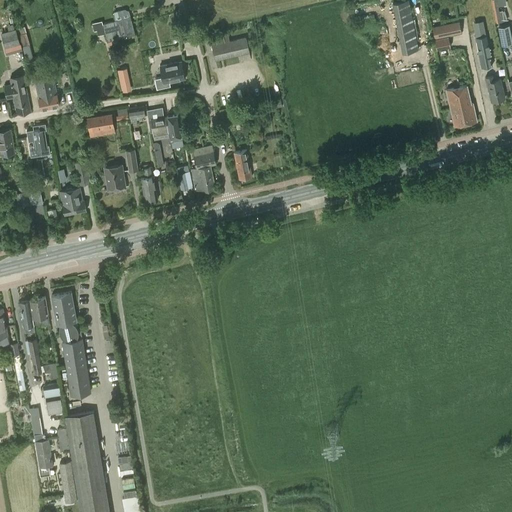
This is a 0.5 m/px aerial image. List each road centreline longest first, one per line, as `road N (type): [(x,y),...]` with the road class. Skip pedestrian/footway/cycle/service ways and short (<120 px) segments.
road 1 (primary): [(235,211),(511,139)]
road 2 (primary): [(0,270),(235,211)]
road 3 (residential): [(205,89),(0,120)]
road 4 (track): [(320,0),(191,35)]
road 5 (residential): [(235,211),(205,89)]
